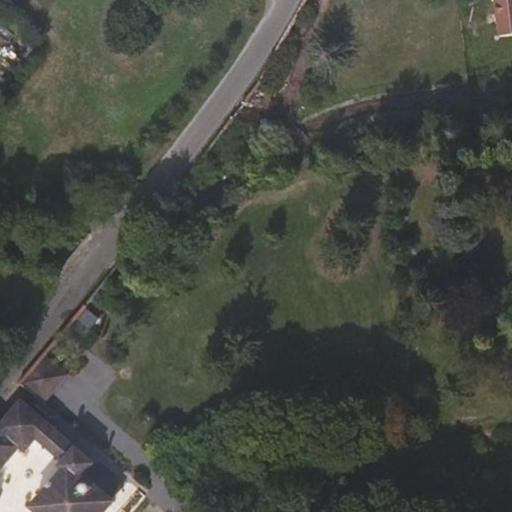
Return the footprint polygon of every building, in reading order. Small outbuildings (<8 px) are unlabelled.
[(24,61),(33,47),(16,35),(6,49),(24,61)] [(102,319),(88,308),(71,329),(85,340),(102,319)] [(71,374),(46,356),(26,381),(48,400),(71,374)] [(19,388),(0,406),(0,421),(25,441),(30,445),(41,435),(65,458),(31,499),(44,511),(103,511),(128,482),(19,388)] [(0,469),(25,441),(0,421),(0,469)]
